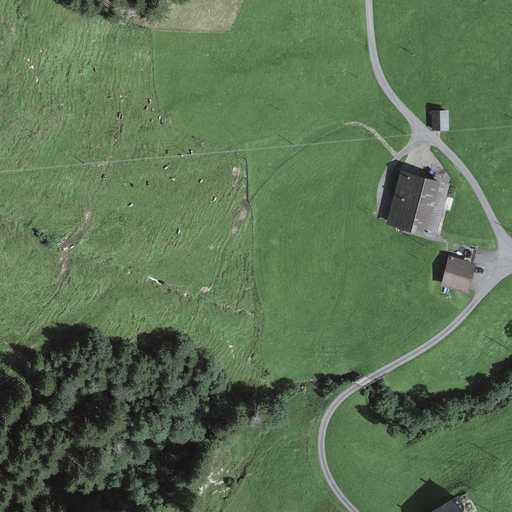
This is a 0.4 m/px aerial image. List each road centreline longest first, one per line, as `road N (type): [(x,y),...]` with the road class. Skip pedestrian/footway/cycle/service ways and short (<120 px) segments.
road 1 (track): [(369,0),(379,74),(475,185),(511,256)]
road 2 (track): [(511,260),(431,342),(345,394),(327,422)]
